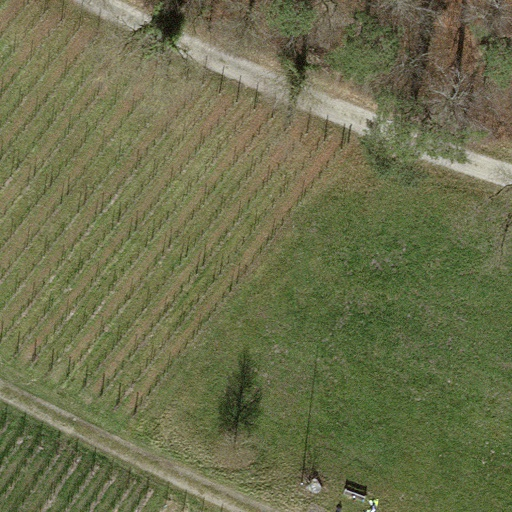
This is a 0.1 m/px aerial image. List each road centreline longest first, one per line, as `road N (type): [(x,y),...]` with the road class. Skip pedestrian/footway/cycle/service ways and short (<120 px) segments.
road 1 (track): [(98,0),(370,126),(511,168)]
road 2 (track): [(255,511),(128,460),(0,390)]
